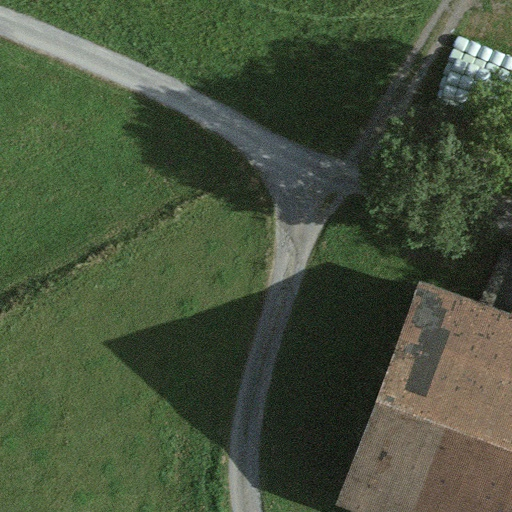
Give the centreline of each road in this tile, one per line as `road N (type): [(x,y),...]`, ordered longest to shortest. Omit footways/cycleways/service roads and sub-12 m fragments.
road 1 (track): [(0,21),(324,169)]
road 2 (track): [(254,511),(248,445),(273,327),(324,169)]
road 3 (track): [(324,169),(511,226)]
